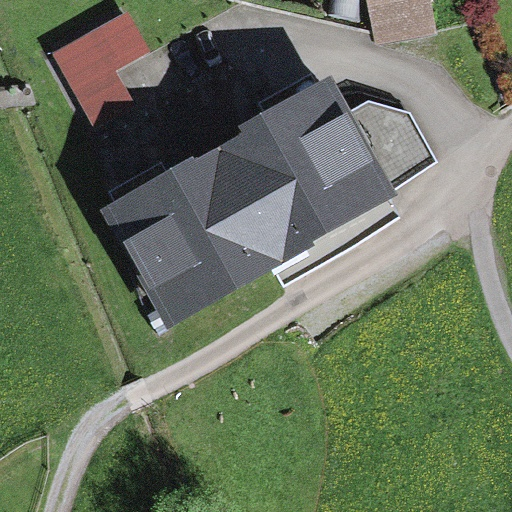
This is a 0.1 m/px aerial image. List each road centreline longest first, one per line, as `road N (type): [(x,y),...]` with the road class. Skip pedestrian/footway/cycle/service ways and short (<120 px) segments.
road 1 (track): [(480,192),(111,416),(68,461),(56,511)]
road 2 (residential): [(511,128),(480,192),(472,230),(486,289),(511,342)]
